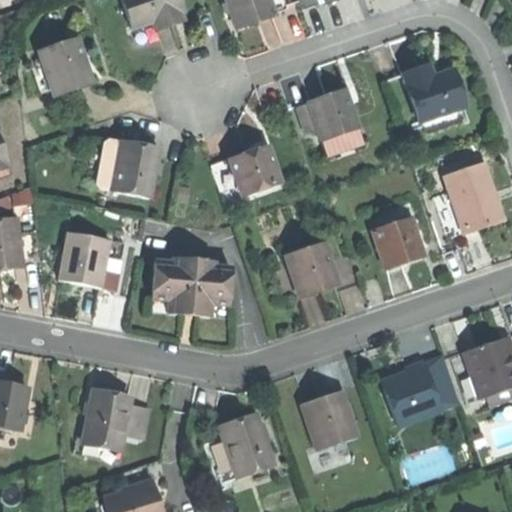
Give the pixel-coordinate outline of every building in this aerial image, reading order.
[(178,0),(120,0),(130,30),(151,23),(172,16),(182,12),(178,0)] [(225,0),(236,31),(254,24),(275,18),(274,15),(268,0),(225,0)] [(282,0),(268,0),(274,15),(286,11),(282,0)] [(297,0),(301,11),(317,6),(314,0),(323,0),(325,6),(341,0),(297,0)] [(186,22),(182,12),(172,16),(175,25),(186,22)] [(175,25),(172,16),(151,23),(154,32),(163,29),(175,25)] [(280,17),(260,24),(268,48),(288,41),(280,17)] [(53,88),(56,96),(93,84),(87,63),(79,41),(42,53),(44,59),(53,88)] [(41,92),(53,88),(44,59),(36,62),(40,74),(36,75),(41,92)] [(402,75),(418,123),(431,119),(458,110),(464,108),(459,90),(453,72),(433,79),(429,67),(402,75)] [(325,98),(307,104),(308,106),(316,129),(320,142),(358,130),(345,91),(325,98)] [(306,133),(316,129),(308,106),(298,110),(306,133)] [(462,123),(458,110),(431,119),(435,132),(462,123)] [(249,149),(264,142),(251,115),(236,123),(249,149)] [(363,144),(358,130),(320,142),(325,157),(363,144)] [(103,194),(115,196),(124,145),(112,143),(103,194)] [(115,196),(153,202),(162,151),(142,148),(124,145),(115,196)] [(0,177),(12,174),(4,149),(0,150),(0,177)] [(254,155),(240,159),(252,194),(281,184),(269,150),(254,155)] [(240,159),(230,163),(242,197),(252,194),(240,159)] [(230,163),(210,169),(224,209),(244,203),(242,197),(230,163)] [(484,165),(444,179),(463,235),(503,222),(493,192),(484,165)] [(0,186),(14,182),(12,174),(0,177),(0,186)] [(372,232),(385,272),(403,266),(424,259),(410,219),(372,232)] [(20,221),(0,223),(0,268),(25,266),(20,221)] [(112,242),(71,234),(62,283),(81,287),(103,291),(112,242)] [(128,245),(112,242),(103,291),(119,294),(128,245)] [(285,257),(299,300),(318,294),(337,288),(323,245),(285,257)] [(174,260),(174,265),(217,268),(218,263),(174,260)] [(174,265),(157,264),(154,302),(157,302),(174,303),(173,316),(173,319),(182,320),(190,320),(197,321),(211,322),(212,319),(212,306),(228,308),(231,308),(234,270),(217,268),(174,265)] [(156,315),(173,316),(174,303),(157,302),(156,315)] [(227,320),(228,308),(212,306),(212,319),(227,320)] [(483,349),(463,355),(479,401),(490,398),(511,390),(511,364),(504,342),(483,349)] [(444,359),(426,365),(443,414),(461,408),(444,359)] [(385,391),(398,429),(443,414),(426,365),(407,371),(411,382),(385,391)] [(381,380),(385,391),(411,382),(407,371),(395,375),(381,380)] [(0,383),(0,425),(8,427),(23,430),(29,389),(10,385),(0,383)] [(511,400),(511,390),(490,398),(493,407),(511,400)] [(96,393),(87,441),(124,448),(126,437),(132,407),(133,400),(114,396),(96,393)] [(304,407),(319,452),(358,440),(353,424),(347,406),(343,394),(321,401),(304,407)] [(356,403),(347,406),(353,424),(362,421),(356,403)] [(151,411),(132,407),(126,437),(145,441),(151,411)] [(225,439),(237,479),(275,468),(261,422),(240,429),(223,434),(225,439)] [(219,485),(237,479),(225,439),(207,445),(219,485)] [(112,503),(114,511),(167,511),(165,503),(159,483),(110,497),(112,503)] [(105,511),(114,511),(112,503),(104,506),(105,511)]
